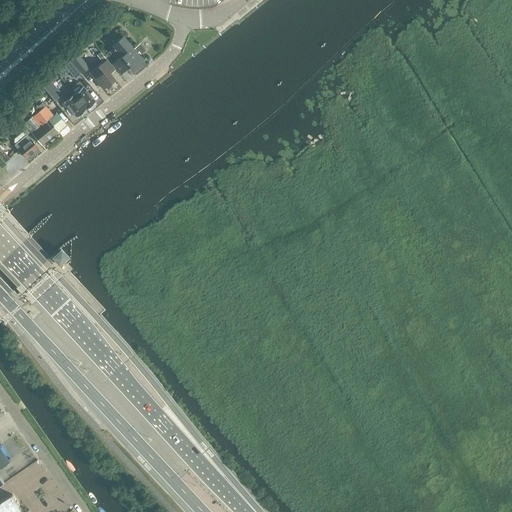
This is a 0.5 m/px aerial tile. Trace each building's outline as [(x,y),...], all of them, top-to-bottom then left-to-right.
[(113,44),(115,46),(108,51),(115,60),(111,63),(120,75),(130,66),(133,69),(144,60),(123,35),(113,44)] [(77,54),(70,60),(81,74),(88,68),(77,54)] [(114,69),(106,60),(101,64),(101,63),(89,73),(103,89),(114,80),(109,73),(114,69)] [(79,74),(69,62),(65,66),(75,78),(79,74)] [(61,95),(50,81),(44,87),(54,100),(61,95)] [(85,109),(95,102),(79,82),(70,90),(85,109)] [(76,117),(85,109),(70,90),(60,98),(76,117)] [(41,126),(37,130),(33,126),(29,130),(32,133),(42,145),(59,132),(55,128),(63,121),(59,116),(56,118),(47,109),(35,119),(41,126)] [(27,158),(32,154),(38,148),(30,139),(19,149),(27,158)] [(61,246),(54,254),(52,255),(59,264),(69,255),(61,246)] [(0,485),(5,481),(0,473),(0,466),(12,459),(6,451),(1,443),(0,443),(0,485)] [(13,494),(0,502),(0,511),(31,511),(30,509),(26,511),(13,494)]
